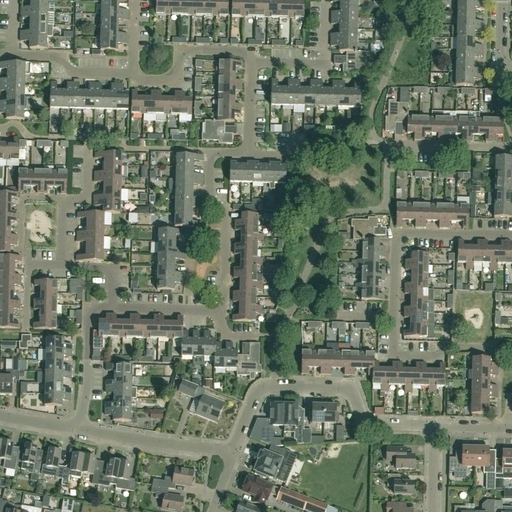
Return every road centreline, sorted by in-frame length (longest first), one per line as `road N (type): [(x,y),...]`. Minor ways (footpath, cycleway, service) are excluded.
road 1 (residential): [(432,425),(375,424),(342,388),(266,387),(233,451)]
road 2 (residential): [(222,310),(226,217),(209,196),(210,156),(248,153)]
road 3 (residential): [(394,318),(396,239),(405,232),(511,232)]
road 4 (residential): [(133,74),(133,82),(177,82),(178,50),(241,51),(250,62)]
road 5 (residential): [(511,353),(448,345),(442,355),(393,354),(394,318)]
road 6 (residential): [(233,451),(79,429)]
road 7 (residential): [(250,62),(322,64),(322,1)]
road 8 (residential): [(133,74),(76,73),(55,56),(12,56)]
